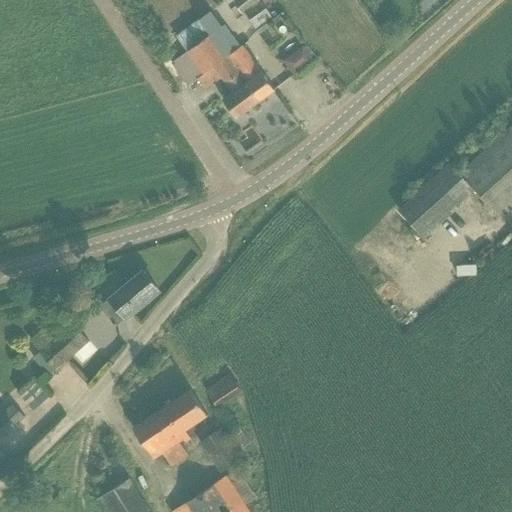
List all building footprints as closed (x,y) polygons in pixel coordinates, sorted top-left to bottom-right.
[(241,13),(257,0),(237,0),(233,4),(241,13)] [(261,2),(254,7),(259,13),(266,8),(261,2)] [(286,2),(271,13),(281,26),(296,15),(286,2)] [(188,85),(196,78),(226,57),(210,34),(203,39),(172,62),(171,62),(188,85)] [(274,89),(262,73),(242,45),(226,57),(248,84),(237,92),(249,108),(274,89)] [(236,118),(249,108),(237,92),(248,84),(226,57),(196,78),(204,89),(222,77),(232,91),(222,99),(236,118)] [(511,126),(460,173),(500,217),(511,206),(511,126)] [(434,176),(398,208),(424,239),(461,207),(458,204),(475,189),(460,173),(450,162),(434,176)] [(142,271),(99,307),(115,326),(158,290),(142,271)] [(40,351),(32,358),(49,375),(56,368),(57,369),(88,340),(71,322),(68,325),(57,314),(30,340),(40,351)] [(106,337),(90,319),(81,327),(97,345),(106,337)] [(206,390),(218,409),(220,407),(242,392),(230,373),(206,390)] [(48,396),(32,378),(17,391),(32,409),(48,396)] [(207,415),(201,406),(190,389),(133,428),(154,458),(163,452),(172,465),(188,454),(179,441),(184,438),(186,441),(191,438),(185,429),(207,415)] [(0,438),(24,417),(12,404),(0,414),(0,438)] [(220,473),(241,459),(220,428),(199,443),(220,473)] [(250,511),(245,504),(256,496),(247,484),(237,469),(226,476),(226,475),(170,511),(250,511)] [(151,511),(129,478),(96,499),(103,511),(151,511)]
